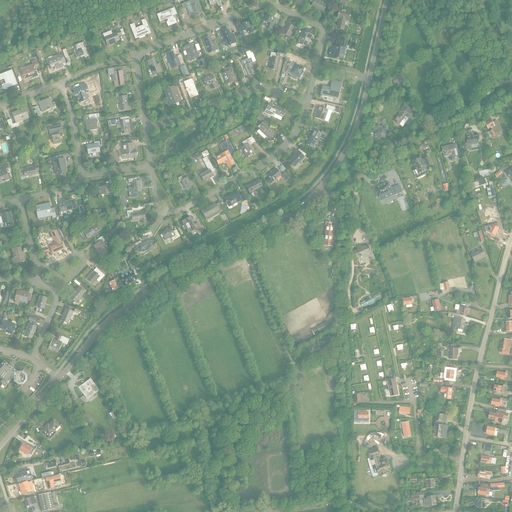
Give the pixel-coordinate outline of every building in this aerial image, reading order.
[(197,10),(200,8),(197,0),(192,0),(182,4),(183,9),(187,7),(191,5),(194,14),(198,12),(197,10)] [(324,8),(324,9),(325,8),(324,7),(326,4),(316,0),(310,0),(310,1),(312,3),(311,6),(323,11),(324,8)] [(175,18),(173,18),(172,16),(177,14),(174,8),(157,15),(159,21),(167,18),(168,20),(166,22),(168,26),(177,23),(175,18)] [(344,19),(349,20),(351,12),(339,9),(337,18),(340,19),(339,25),(337,24),(337,28),(343,30),(344,26),(343,26),(344,19)] [(266,27),(271,29),(274,22),(272,21),(274,18),(266,14),(263,21),(268,22),(266,27)] [(147,35),(151,33),(145,19),(142,20),(143,25),(136,28),(134,23),(130,25),(135,39),(139,38),(138,34),(146,31),(147,35)] [(241,27),(238,28),(240,33),(243,32),(242,31),(247,29),(248,34),(254,32),(251,25),(249,25),(248,22),(240,25),(241,27)] [(282,34),(289,37),(294,27),(287,24),(283,31),(281,30),(278,36),(281,37),(282,34)] [(118,36),(122,35),(119,29),(116,31),(116,32),(112,34),(111,31),(103,34),(107,44),(119,39),(118,36)] [(228,29),(221,32),(225,41),(223,42),(225,47),(227,46),(231,45),(232,46),(233,47),(235,46),(235,45),(235,43),(236,42),(233,34),(230,36),(228,29)] [(298,41),(307,45),(312,35),(302,31),(298,41)] [(215,42),(212,43),(209,37),(203,39),(210,56),(214,54),(213,51),(218,50),(215,42)] [(343,54),(344,55),(347,41),(339,39),(338,44),(339,44),(339,47),(331,45),(328,57),(335,58),(335,55),(343,56),(343,54)] [(84,56),(85,58),(89,56),(84,42),(75,45),(77,49),(74,51),(77,58),(81,57),(81,58),(84,56)] [(196,49),(193,50),(190,44),(184,47),(188,56),(186,56),(188,61),(190,61),(199,57),(196,49)] [(278,56),(284,58),(286,51),(277,50),(276,54),(270,53),(270,57),(271,57),(269,69),(276,70),(279,59),(278,58),(278,56)] [(177,56),(174,58),(172,51),(166,54),(171,68),(181,64),(177,56)] [(48,60),(52,71),(64,66),(63,63),(66,62),(62,53),(59,54),(59,55),(48,60)] [(198,60),(201,68),(207,66),(204,58),(198,60)] [(159,64),(156,65),(153,59),(147,61),(153,75),(162,72),(159,64)] [(31,77),(32,78),(38,76),(35,68),(39,66),(37,60),(32,62),(33,65),(21,70),(25,79),(31,77)] [(250,63),(247,64),(246,61),(240,63),(241,66),(243,66),(247,76),(254,73),(250,63)] [(295,77),(299,79),(304,68),(291,62),(289,67),(287,73),(290,74),(290,75),(291,77),(292,77),(295,78),(295,77)] [(223,74),(226,84),(233,81),(230,73),(232,72),(230,66),(227,68),(228,71),(223,74)] [(12,70),(0,74),(0,79),(5,78),(7,83),(2,85),(3,89),(14,85),(13,81),(16,79),(12,70)] [(125,74),(121,74),(121,71),(113,72),(113,75),(117,75),(117,80),(114,81),(115,87),(125,86),(124,80),(125,80),(125,74)] [(212,89),(217,87),(212,75),(203,79),(206,86),(210,84),(212,89)] [(183,82),(190,98),(198,95),(192,78),(183,82)] [(80,103),(88,100),(86,94),(89,93),(86,84),(73,89),(75,96),(77,95),(80,103)] [(328,95),(335,96),(338,85),(331,84),(330,88),(322,86),(320,95),(327,96),(328,95)] [(167,92),(172,105),(180,102),(175,89),(167,92)] [(128,97),(125,97),(124,92),(116,94),(116,97),(119,97),(121,108),(126,107),(127,110),(130,109),(128,97)] [(54,102),(52,103),(50,98),(38,103),(42,112),(52,108),(53,109),(57,108),(54,102)] [(276,106),(274,108),(267,105),(264,113),(273,117),(275,114),(282,117),(286,110),(276,106)] [(328,110),(333,111),(334,107),(327,105),(326,108),(318,106),(314,117),(324,121),(328,110)] [(400,113),(394,121),(399,125),(400,124),(402,126),(404,124),(408,118),(411,120),(416,114),(404,105),(401,110),(399,112),(400,113)] [(10,129),(19,125),(18,122),(29,118),(25,108),(12,113),(16,123),(13,124),(11,119),(7,120),(10,129)] [(96,130),(99,130),(98,117),(99,117),(99,113),(90,115),(91,120),(86,121),(88,131),(96,130)] [(121,128),(122,133),(132,132),(131,125),(132,125),(131,119),(121,121),(122,128),(121,128)] [(491,119),(485,123),(488,129),(491,127),(492,129),(492,130),(493,130),(496,134),(502,130),(496,120),(493,122),(491,119)] [(259,129),(269,139),(274,134),(267,127),(268,125),(264,121),(258,127),(259,129)] [(373,131),(377,139),(382,136),(381,134),(383,132),(379,124),(373,127),(373,131)] [(60,129),(57,129),(56,126),(49,127),(50,135),(52,135),(53,144),(61,143),(59,133),(61,132),(60,129)] [(321,138),(323,136),(317,132),(315,135),(312,133),(306,144),(312,148),(319,137),(321,138)] [(480,143),(478,135),(474,136),(471,136),(471,133),(466,134),(467,137),(466,137),(467,141),(463,141),(464,147),(471,145),(470,145),(480,143)] [(103,142),(102,139),(94,141),(94,144),(87,145),(88,154),(100,152),(99,146),(102,146),(103,145),(103,142)] [(241,147),(246,157),(253,153),(249,145),(251,144),(248,139),(242,142),(244,146),(241,147)] [(230,144),(228,145),(226,141),(220,144),(223,148),(225,152),(221,154),(214,158),(218,165),(222,162),(223,163),(225,164),(225,163),(228,167),(234,164),(230,156),(235,153),(230,144)] [(135,149),(134,149),(134,144),(122,145),(123,151),(121,151),(122,159),(125,158),(125,159),(136,157),(135,149)] [(453,160),(459,158),(456,144),(442,147),(444,156),(452,154),(453,160)] [(288,161),(294,167),(304,156),(295,149),(293,152),(295,153),(288,161)] [(64,158),(61,158),(60,155),(50,157),(51,162),(54,161),(57,175),(66,173),(64,163),(66,163),(64,158)] [(209,159),(207,160),(205,157),(202,159),(208,170),(200,174),(203,181),(213,176),(211,173),(214,171),(211,166),(212,165),(209,159)] [(427,166),(432,164),(428,157),(424,159),(422,161),(420,157),(417,159),(416,159),(413,160),(413,161),(412,161),(416,169),(413,171),(415,174),(426,169),(425,166),(427,165),(427,166)] [(0,170),(0,182),(10,179),(5,169),(9,167),(8,164),(0,167),(1,170),(0,170)] [(23,169),(25,176),(36,174),(35,171),(39,170),(38,164),(34,165),(34,167),(23,169)] [(269,178),(266,180),(269,184),(272,181),(280,174),(275,169),(267,175),(269,178)] [(188,177),(184,179),(182,176),(177,178),(179,182),(181,181),(186,190),(193,187),(188,177)] [(139,180),(135,181),(135,179),(128,180),(128,182),(132,182),(133,188),(129,189),(130,193),(141,192),(139,180)] [(246,186),(249,193),(262,186),(258,179),(246,186)] [(399,185),(392,188),(391,188),(388,182),(374,188),(378,198),(380,197),(381,201),(385,199),(384,196),(392,191),(394,195),(402,191),(401,188),(399,185)] [(113,188),(110,189),(110,185),(98,187),(100,195),(114,192),(113,188)] [(235,200),(236,202),(241,200),(236,191),(231,194),(232,194),(224,198),(226,202),(227,202),(229,205),(232,204),(232,202),(235,200)] [(70,201),(62,202),(61,200),(58,201),(59,209),(56,210),(57,216),(61,215),(60,212),(77,208),(75,202),(70,203),(70,201)] [(54,208),(50,208),(49,203),(45,204),(45,205),(35,207),(37,217),(46,215),(46,217),(52,216),(52,218),(56,217),(54,208)] [(201,210),(207,220),(220,213),(214,203),(201,210)] [(144,211),(133,213),(132,210),(127,211),(127,215),(129,215),(128,214),(131,214),(132,221),(141,220),(142,224),(146,223),(144,211)] [(6,226),(13,224),(10,211),(0,213),(2,223),(5,222),(6,226)] [(197,223),(193,225),(189,217),(182,221),(188,232),(195,228),(196,230),(200,228),(197,223)] [(325,226),(326,226),(325,235),(320,234),(320,239),(325,240),(324,244),(333,245),(333,241),(332,241),(333,227),(332,226),(332,222),(326,222),(325,226)] [(97,234),(96,232),(101,229),(96,223),(83,232),(82,231),(79,233),(81,235),(84,233),(87,238),(91,235),(93,237),(97,234)] [(495,236),(499,229),(497,228),(498,226),(497,224),(484,229),(486,235),(489,234),(492,235),(491,236),(494,237),(494,236),(495,236)] [(176,229),(173,231),(171,227),(161,233),(164,240),(171,236),(173,240),(180,236),(176,229)] [(105,241),(104,240),(113,233),(111,230),(108,232),(109,233),(102,237),(102,236),(94,241),(96,244),(94,246),(101,256),(103,254),(104,255),(109,251),(102,242),(105,241)] [(53,253),(64,248),(58,234),(53,237),(55,242),(56,242),(57,244),(50,247),(53,253)] [(143,251),(152,246),(149,240),(142,244),(140,241),(134,244),(136,247),(139,245),(143,251)] [(22,252),(21,252),(20,247),(21,247),(20,242),(14,243),(15,248),(12,249),(14,258),(12,259),(13,264),(25,261),(24,256),(23,256),(22,252)] [(358,249),(354,249),(354,254),(359,254),(359,256),(365,256),(365,255),(368,255),(368,249),(364,249),(364,248),(358,248),(358,249)] [(471,254),(474,261),(482,257),(485,255),(482,249),(471,254)] [(96,280),(99,282),(105,276),(96,268),(86,279),(92,285),(96,280)] [(119,276),(123,285),(136,279),(132,270),(119,276)] [(107,282),(109,284),(112,291),(118,289),(113,279),(107,282)] [(70,297),(76,302),(85,292),(79,287),(70,297)] [(17,290),(14,300),(26,303),(27,300),(30,300),(31,295),(29,294),(29,293),(17,290)] [(360,303),(363,307),(368,304),(368,305),(375,302),(375,301),(380,298),(379,294),(373,297),(372,296),(366,299),(367,300),(360,303)] [(36,307),(43,308),(46,298),(39,296),(36,307)] [(439,299),(432,300),(434,310),(440,309),(439,299)] [(458,315),(466,316),(467,308),(459,307),(459,310),(456,310),(455,314),(458,315)] [(61,320),(68,324),(73,312),(66,309),(61,320)] [(15,325),(4,320),(6,317),(2,315),(1,319),(0,319),(0,318),(0,328),(12,333),(15,325)] [(36,326),(34,325),(36,319),(30,316),(28,320),(30,321),(29,323),(28,323),(25,331),(23,330),(21,334),(31,338),(36,326)] [(335,317),(311,330),(315,336),(338,323),(335,317)] [(452,327),(463,329),(465,320),(455,318),(454,322),(453,322),(452,327)] [(59,340),(61,341),(63,337),(58,334),(55,340),(53,339),(50,345),(59,349),(61,343),(59,341),(59,340)] [(511,349),(509,349),(511,340),(504,339),(502,348),(501,348),(500,353),(510,355),(510,354),(511,354),(511,349)] [(457,352),(458,352),(458,348),(454,348),(454,345),(447,344),(447,348),(450,348),(449,358),(457,359),(457,352)] [(12,377),(13,377),(13,382),(18,385),(23,385),(27,380),(26,375),(22,371),(16,372),(12,369),(14,366),(10,363),(8,365),(4,361),(0,366),(0,365),(0,381),(2,383),(2,384),(5,387),(6,385),(6,384),(10,380),(13,377),(12,377)] [(444,378),(453,379),(454,370),(447,369),(446,374),(444,373),(444,378)] [(503,379),(506,379),(507,371),(506,370),(505,373),(496,371),(495,377),(500,378),(499,379),(503,380),(503,379)] [(78,387),(87,399),(99,391),(90,378),(78,387)] [(387,380),(390,396),(398,395),(396,379),(387,380)] [(504,393),(506,393),(507,385),(503,384),(503,387),(494,385),(493,391),(497,392),(497,393),(500,394),(501,392),(504,393)] [(443,398),(451,399),(452,388),(441,387),(440,392),(444,393),(443,398)] [(502,401),(508,402),(508,399),(500,398),(500,400),(492,399),(491,405),(495,405),(495,407),(498,407),(498,406),(501,406),(502,401)] [(500,414),(497,414),(497,413),(490,412),(489,418),(495,420),(495,422),(502,424),(503,418),(507,419),(508,415),(500,413),(500,414)] [(445,422),(446,422),(447,415),(436,414),(433,433),(437,434),(436,437),(446,438),(446,435),(447,435),(448,426),(444,425),(445,422)] [(56,432),(54,430),(59,425),(53,420),(46,427),(45,426),(40,431),(49,439),(56,432)] [(401,423),(404,437),(411,436),(408,422),(401,423)] [(498,428),(488,426),(486,434),(497,436),(497,431),(500,432),(500,429),(498,428)] [(29,445),(28,446),(23,443),(21,446),(20,446),(18,448),(19,449),(27,454),(28,453),(31,454),(34,449),(31,447),(29,445)] [(35,450),(42,454),(44,451),(39,448),(40,446),(36,443),(34,445),(37,447),(35,450)] [(89,450),(90,456),(100,454),(99,448),(89,450)] [(388,463),(386,462),(385,462),(384,462),(384,461),(383,461),(382,461),(382,462),(382,463),(380,463),(378,456),(380,455),(378,448),(369,450),(369,448),(364,449),(366,454),(368,453),(370,458),(372,458),(375,467),(376,467),(378,474),(381,474),(381,475),(382,476),(384,477),(385,477),(385,476),(386,475),(386,474),(386,473),(386,471),(390,470),(388,463)] [(488,463),(491,463),(492,458),(482,456),(480,462),(485,463),(485,464),(488,465),(488,463)] [(22,473),(16,475),(18,482),(25,479),(25,480),(32,478),(29,469),(21,471),(22,473)] [(489,479),(490,472),(483,471),(483,472),(478,471),(477,477),(489,479)] [(59,475),(45,478),(48,489),(54,487),(53,482),(61,481),(59,475)] [(425,480),(426,488),(434,487),(433,479),(425,480)] [(27,481),(19,484),(22,494),(33,490),(31,481),(28,482),(27,481)] [(40,494),(38,495),(40,503),(42,511),(54,509),(50,492),(40,494)] [(426,498),(427,506),(437,505),(436,495),(427,496),(427,498),(426,498)] [(34,496),(23,499),(26,507),(33,504),(33,503),(36,502),(34,496)] [(484,508),(486,506),(486,502),(484,501),(484,498),(477,498),(477,499),(479,501),(477,502),(477,506),(478,508),(484,508)]
